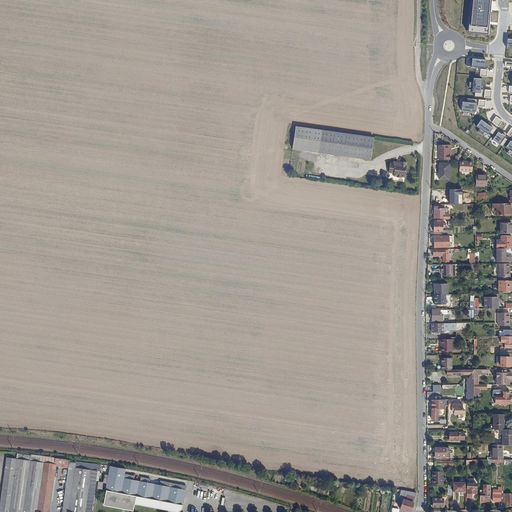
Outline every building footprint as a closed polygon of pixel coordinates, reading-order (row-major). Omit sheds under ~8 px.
[(493,0),(474,0),(471,31),(490,33),(493,0)] [(472,59),(471,66),(486,68),(486,60),(472,59)] [(482,97),(483,89),(481,89),(482,79),(473,78),(473,82),(470,82),(469,88),(473,88),(472,93),(475,93),(475,97),(482,97)] [(475,111),(477,99),(467,98),(467,102),(462,102),(461,110),(475,111)] [(503,123),(497,118),(493,124),(499,129),(503,123)] [(478,134),(483,137),(485,134),(489,136),(490,134),(494,136),(498,130),(491,126),(490,127),(482,121),(477,128),(480,131),(478,134)] [(293,149),(371,160),(374,137),(296,126),(293,149)] [(502,136),(499,134),(494,141),(504,148),(509,141),(506,138),(503,135),(502,136)] [(449,155),(450,155),(450,145),(439,145),(438,160),(449,160),(449,155)] [(401,177),(405,177),(407,161),(400,161),(400,163),(398,163),(398,161),(393,161),(393,163),(390,162),(389,172),(394,173),(394,176),(396,176),(396,177),(401,178),(401,177)] [(459,171),(472,172),(473,162),(460,161),(459,171)] [(438,179),(449,179),(450,164),(439,163),(438,179)] [(476,185),(487,185),(487,175),(476,175),(476,185)] [(462,204),(462,189),(450,189),(450,204),(462,204)] [(496,216),(511,216),(511,203),(492,204),(492,208),(496,208),(496,216)] [(449,213),(444,213),(444,206),(444,204),(435,204),(435,206),(434,206),(434,210),(433,210),(433,214),(434,214),(434,219),(449,219),(449,213)] [(453,230),(443,231),(443,225),(446,225),(446,223),(443,223),(443,221),(438,221),(438,222),(434,222),(434,232),(443,232),(443,234),(453,234),(453,230)] [(500,233),(511,233),(511,223),(500,223),(500,233)] [(506,248),(511,248),(511,236),(507,237),(507,235),(501,236),(501,240),(501,243),(496,243),(496,248),(506,248)] [(434,248),(443,248),(449,247),(449,236),(434,236),(434,248)] [(511,257),(506,257),(506,248),(496,248),(496,262),(511,261),(511,257)] [(443,262),(449,262),(448,250),(433,250),(433,254),(439,254),(439,256),(443,256),(443,262)] [(500,277),(508,277),(508,269),(509,269),(509,263),(498,264),(498,277),(500,277)] [(444,276),(455,276),(455,264),(444,264),(444,276)] [(498,291),(511,290),(511,280),(498,281),(498,291)] [(446,294),(448,294),(448,283),(434,284),(434,295),(435,295),(446,294)] [(435,305),(446,304),(446,294),(435,295),(435,305)] [(484,309),(496,309),(496,301),(498,301),(498,297),(484,297),(484,309)] [(432,321),(442,321),(442,314),(440,314),(440,310),(432,310),(432,321)] [(498,325),(510,325),(509,313),(498,313),(498,325)] [(456,323),(448,323),(432,324),(432,333),(434,333),(434,334),(440,334),(440,333),(443,333),(443,330),(455,330),(456,336),(464,336),(464,328),(456,328),(456,323)] [(511,341),(511,342),(511,341),(511,336),(503,337),(501,337),(501,343),(504,343),(505,348),(500,348),(500,354),(511,353),(511,341)] [(441,351),(452,351),(453,339),(441,340),(441,351)] [(501,366),(510,366),(510,356),(497,356),(497,364),(501,364),(501,366)] [(447,370),(452,370),(452,359),(441,359),(441,370),(447,370)] [(473,385),(473,384),(474,369),(456,370),(456,375),(469,375),(469,378),(467,378),(467,385),(473,385)] [(474,369),(473,384),(473,385),(479,385),(480,374),(487,374),(487,369),(474,369)] [(496,373),(496,385),(509,385),(509,379),(511,379),(511,373),(496,373)] [(474,394),(480,393),(480,390),(487,389),(487,385),(479,385),(473,385),(474,394)] [(507,403),(510,403),(510,392),(498,392),(495,394),(495,403),(502,403),(507,403)] [(434,400),(432,400),(432,407),(433,407),(433,408),(432,408),(432,412),(432,419),(437,419),(437,415),(439,415),(439,409),(444,409),(444,400),(441,400),(434,400)] [(452,404),(452,400),(448,400),(448,407),(452,407),(452,411),(454,411),(454,414),(458,414),(458,415),(464,415),(464,409),(462,409),(462,404),(452,404)] [(493,430),(504,430),(504,414),(493,414),(493,430)] [(499,460),(503,460),(503,445),(492,445),(491,460),(499,460)] [(435,458),(449,457),(449,448),(435,448),(435,458)] [(0,503),(0,511),(22,511),(23,510),(33,511),(49,511),(56,465),(41,462),(41,459),(30,457),(31,455),(17,453),(16,459),(6,457),(0,503)] [(91,511),(92,508),(95,486),(97,470),(99,471),(100,464),(69,460),(62,511),(91,511)] [(182,508),(183,505),(186,485),(159,480),(123,474),(124,469),(110,466),(108,475),(105,475),(104,482),(107,482),(105,490),(106,490),(103,507),(131,511),(132,511),(134,503),(166,509),(178,511),(182,508)] [(432,485),(443,485),(443,471),(432,472),(432,485)] [(472,493),(476,494),(477,484),(474,484),(474,482),(472,481),(472,480),(467,479),(467,498),(471,498),(471,497),(472,497),(472,493)] [(453,491),(465,491),(466,484),(466,482),(453,482),(453,485),(453,489),(453,491)] [(486,501),(490,501),(490,490),(490,485),(484,485),(484,489),(479,489),(479,503),(484,503),(484,501),(486,501)] [(503,501),(503,494),(503,490),(502,490),(502,487),(498,487),(498,490),(493,489),(493,501),(503,501)] [(410,507),(413,500),(416,492),(404,489),(400,489),(397,502),(398,503),(397,504),(400,505),(399,509),(408,511),(410,507)] [(506,506),(511,506),(511,494),(503,494),(503,501),(503,504),(506,504),(506,506)] [(433,507),(443,507),(443,499),(433,499),(433,507)]
